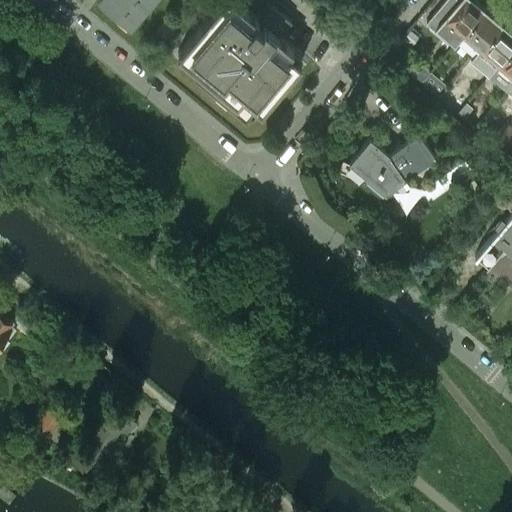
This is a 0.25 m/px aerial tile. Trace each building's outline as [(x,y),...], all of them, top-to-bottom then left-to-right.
[(101,0),(129,23),(148,0),(101,0)] [(297,57),(301,52),(277,33),(289,19),(290,20),(291,19),(274,5),(273,4),(271,4),(269,4),(268,4),(266,5),(265,6),(257,16),(238,0),(219,0),(177,51),(195,67),(191,71),(244,115),(254,103),(260,108),(301,60),(297,57)] [(442,19),(459,33),(482,5),(476,0),(453,0),(454,2),(443,15),(444,17),(442,19)] [(485,7),(482,5),(459,33),(477,49),(501,21),(492,13),(493,10),(488,6),(485,7)] [(503,22),(501,21),(477,49),(495,64),(511,44),(511,29),(510,28),(511,25),(506,21),(503,22)] [(511,44),(495,64),(511,77),(511,44)] [(428,69),(409,53),(402,62),(421,79),(428,69)] [(428,85),(435,76),(428,70),(429,69),(428,69),(421,79),(428,85)] [(460,107),(467,99),(461,94),(455,102),(460,107)] [(472,103),(467,99),(460,107),(466,111),(472,103)] [(511,125),(507,121),(492,139),(503,149),(511,139),(511,125)] [(348,159),(349,159),(385,190),(395,182),(397,184),(396,185),(402,191),(410,181),(409,179),(407,180),(405,177),(407,175),(405,172),(434,153),(418,129),(391,148),(390,148),(387,151),(382,147),(383,146),(369,134),(348,159)] [(511,139),(503,149),(511,156),(511,139)] [(497,174),(505,185),(511,179),(511,174),(506,167),(497,174)] [(511,208),(511,209),(474,254),(488,265),(498,253),(502,256),(510,247),(511,248),(511,208)] [(2,335),(14,321),(0,309),(0,349),(8,340),(2,335)] [(115,401),(77,441),(97,461),(135,421),(115,401)] [(55,422),(40,411),(33,420),(47,432),(55,422)]
